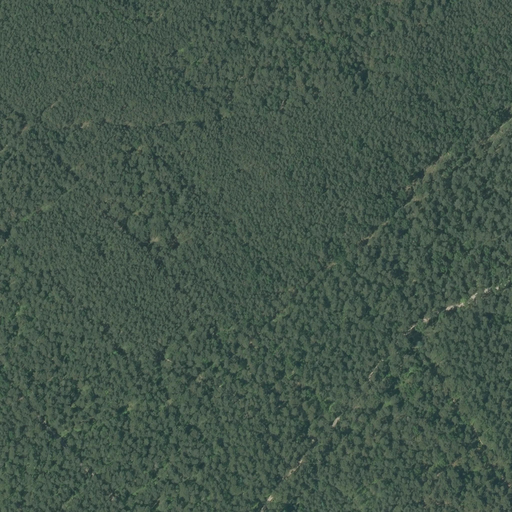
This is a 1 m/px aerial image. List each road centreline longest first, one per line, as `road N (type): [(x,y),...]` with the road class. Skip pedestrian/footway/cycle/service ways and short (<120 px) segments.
road 1 (track): [(269,11),(265,26),(224,61),(226,101),(210,121),(27,132)]
road 2 (track): [(322,0),(386,110),(429,136),(480,136)]
road 3 (track): [(181,0),(23,136)]
road 4 (track): [(365,248),(376,226),(511,110)]
road 5 (track): [(123,511),(0,381)]
road 6 (unknown): [(323,443),(413,328)]
